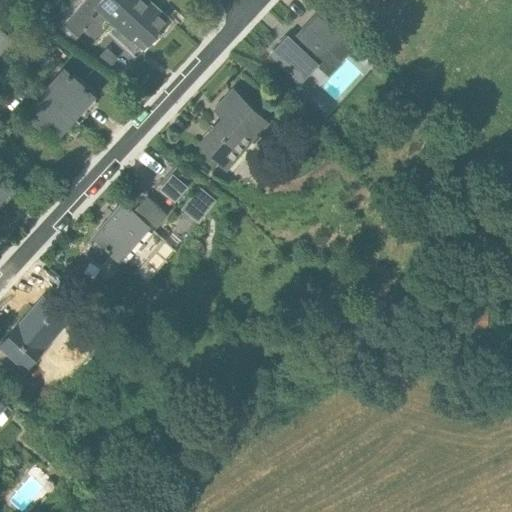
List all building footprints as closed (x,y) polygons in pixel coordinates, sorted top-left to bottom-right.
[(84,0),(61,25),(76,39),(94,20),(91,17),(97,10),(131,42),(143,52),(149,46),(148,45),(170,21),(157,9),(153,13),(148,8),(151,5),(145,0),(84,0)] [(272,53),(270,55),(301,85),(319,65),(317,63),(328,51),(340,62),(353,48),(343,38),(344,37),(317,13),(292,41),(287,36),(282,42),(280,40),(270,51),(272,53)] [(63,71),(45,92),(73,116),(91,95),(63,71)] [(200,143),(227,168),(268,124),(231,89),(214,108),(224,117),(200,143)] [(73,116),(45,92),(26,113),(54,137),(72,117),(78,122),(79,121),(73,116)] [(199,190),(184,211),(199,222),(214,201),(199,190)] [(93,237),(120,260),(121,260),(135,273),(165,240),(144,221),(147,217),(157,226),(167,215),(146,198),(133,213),(122,204),(93,237)] [(494,303),(468,302),(466,328),(488,329),(488,315),(493,316),(494,303)] [(18,324),(0,344),(0,346),(29,372),(48,351),(44,348),(60,331),(34,308),(19,325),(18,324)]
